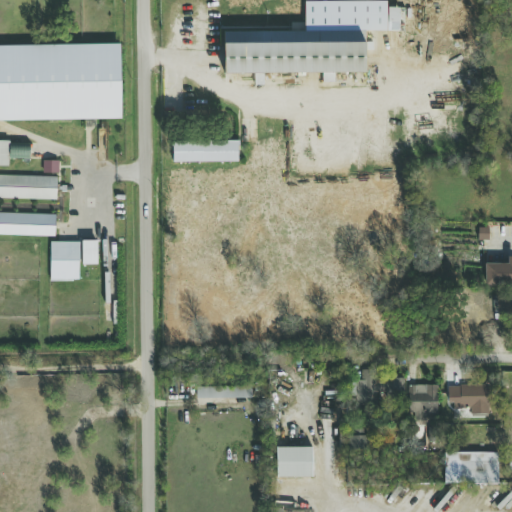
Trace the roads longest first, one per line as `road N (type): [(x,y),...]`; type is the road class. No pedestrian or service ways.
road 1 (residential): [(149,511),(144,0)]
road 2 (residential): [(511,361),(353,362)]
road 3 (residential): [(149,365),(0,368)]
